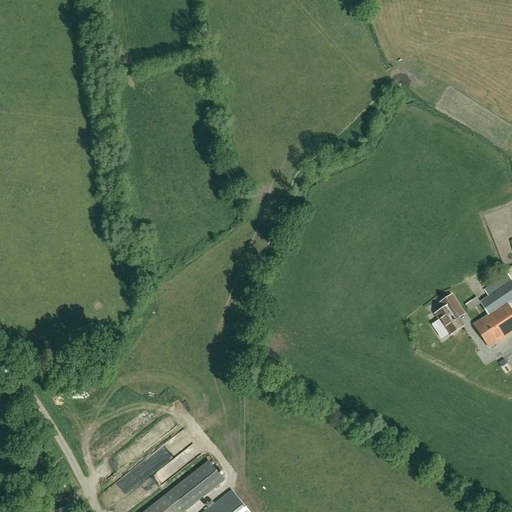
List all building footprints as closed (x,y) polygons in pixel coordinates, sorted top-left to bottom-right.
[(511,281),(507,275),(484,290),(488,296),(480,302),(477,297),(465,305),(469,311),(481,304),(488,315),(474,325),(489,348),(511,332),(511,311),(511,310),(511,308),(511,281)] [(449,335),(463,326),(458,318),(464,314),(452,295),(440,303),(444,308),(435,314),(449,335)] [(501,368),(507,364),(504,360),(499,363),(501,368)] [(201,465),(206,461),(202,456),(196,460),(201,465)] [(209,462),(144,511),(184,511),(224,481),(209,462)] [(247,511),(231,491),(204,511),(247,511)]
